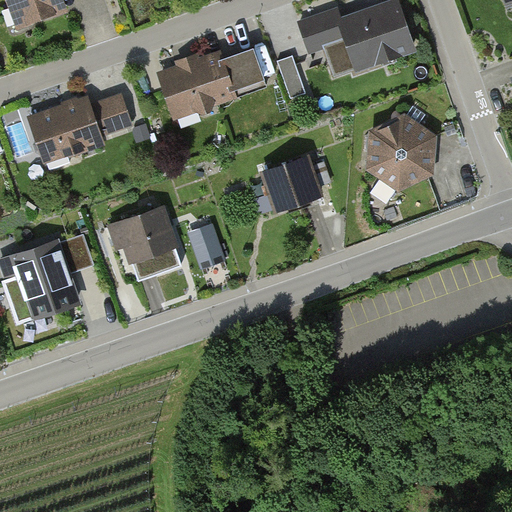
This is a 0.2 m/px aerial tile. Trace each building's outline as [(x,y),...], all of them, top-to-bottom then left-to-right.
[(0,0),(0,3),(9,31),(67,12),(63,0),(0,0)] [(511,0),(499,0),(503,9),(511,5),(511,0)] [(336,7),(296,20),(307,55),(338,44),(348,75),(409,56),(393,6),(341,23),(336,7)] [(268,87),(253,45),(159,81),(174,122),(268,87)] [(298,55),(284,58),(292,95),(307,92),(298,55)] [(125,91),(30,121),(42,159),(137,129),(125,91)] [(435,141),(403,117),(367,133),(365,171),(394,195),(431,181),(435,141)] [(313,161),(263,177),(275,214),(325,198),(313,161)] [(166,211),(111,227),(122,266),(178,250),(166,211)] [(60,251),(19,264),(24,279),(12,283),(24,321),(77,304),(60,251)]
